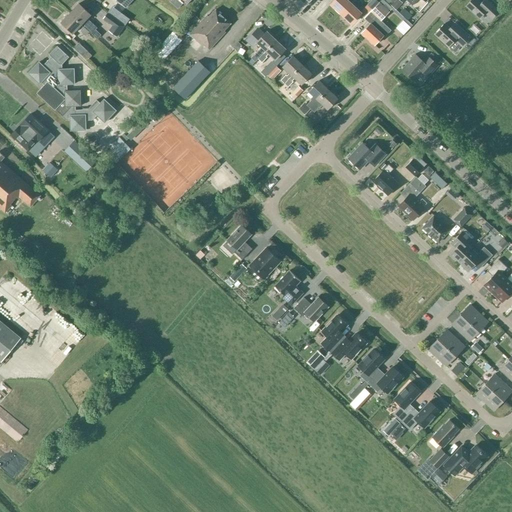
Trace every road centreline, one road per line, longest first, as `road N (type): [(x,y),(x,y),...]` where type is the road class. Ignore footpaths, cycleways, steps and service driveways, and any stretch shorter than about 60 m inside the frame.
road 1 (residential): [(410,347),(265,207),(319,150)]
road 2 (residential): [(319,150),(466,288)]
road 3 (tertiary): [(511,219),(375,89)]
road 4 (residential): [(511,421),(502,432),(410,347)]
road 5 (tertiary): [(368,83),(270,0)]
